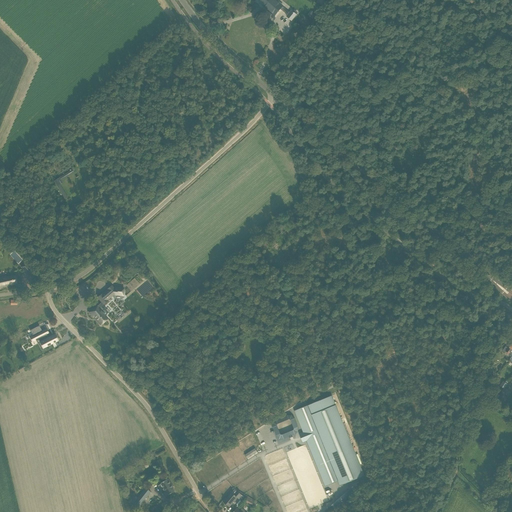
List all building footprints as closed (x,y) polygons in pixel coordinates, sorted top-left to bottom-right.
[(297,16),(292,11),(290,13),(282,7),(283,5),(280,3),(279,5),(273,0),(260,0),(258,3),(261,5),(262,5),(275,15),(278,12),(280,9),(288,16),(286,17),(292,22),(297,16)] [(55,181),(65,199),(68,197),(60,185),(63,183),(62,180),(74,172),(73,170),(55,181)] [(34,272),(25,263),(21,267),(30,276),(34,272)] [(17,284),(16,279),(15,275),(6,277),(6,276),(0,277),(0,288),(8,286),(8,285),(17,284)] [(102,294),(98,297),(101,302),(103,304),(107,301),(107,300),(114,294),(123,295),(123,289),(115,288),(115,289),(114,289),(111,286),(107,289),(108,290),(102,294)] [(97,306),(89,312),(93,317),(94,317),(100,325),(108,319),(105,315),(101,311),(102,311),(98,306),(98,307),(97,306)] [(38,326),(30,330),(33,336),(30,337),(32,342),(36,340),(41,337),(43,341),(40,342),(43,348),(58,340),(55,334),(48,338),(47,334),(48,333),(46,329),(42,331),(40,332),(38,326)] [(511,357),(511,355),(511,343),(508,348),(506,346),(502,351),(505,353),(506,352),(509,354),(509,355),(511,357)] [(332,396),(298,409),(307,430),(302,432),(299,433),(303,442),(306,441),(310,439),(329,484),(338,481),(340,485),(364,476),(332,396)] [(307,430),(298,409),(294,411),(302,432),(307,430)] [(295,418),(292,415),(287,415),(276,420),(273,422),(273,427),(276,435),(279,438),(284,439),(289,437),(290,438),(293,436),(292,435),(295,434),(298,431),(298,427),(295,418)] [(257,443),(262,439),(257,432),(251,437),(257,443)] [(266,444),(268,447),(272,444),(267,437),(257,444),(259,448),(266,444)] [(329,484),(310,439),(306,441),(324,486),(329,484)] [(255,449),(245,455),(247,459),(257,452),(255,449)] [(511,461),(503,473),(510,479),(511,477),(511,461)] [(168,479),(167,480),(161,483),(165,491),(162,493),(164,497),(168,495),(174,492),(172,488),(173,488),(171,484),(168,479)] [(351,487),(331,505),(335,509),(353,493),(355,491),(351,487)] [(131,502),(138,508),(151,492),(146,488),(136,500),(134,498),(131,502)] [(234,489),(226,498),(223,502),(229,507),(237,497),(238,498),(241,495),(234,489)]
